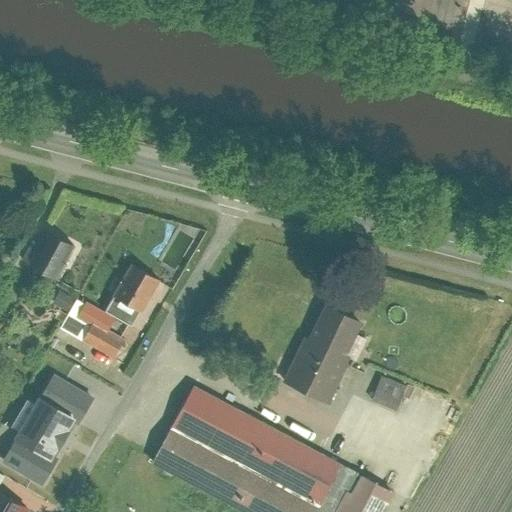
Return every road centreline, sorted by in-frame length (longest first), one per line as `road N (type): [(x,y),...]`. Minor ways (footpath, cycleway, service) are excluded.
road 1 (unclassified): [(58,511),(245,182)]
road 2 (unclassified): [(202,0),(511,81)]
road 3 (primary): [(245,182),(511,253)]
road 4 (primary): [(0,118),(245,182)]
